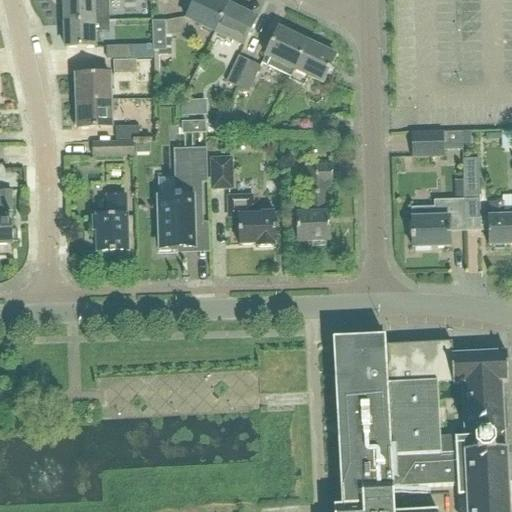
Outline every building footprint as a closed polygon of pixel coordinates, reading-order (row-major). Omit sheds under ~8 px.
[(65,24),(109,22),(107,0),(64,0),(65,11),(60,11),(61,24),(65,24)] [(215,34),(228,6),(215,0),(195,0),(186,20),(215,34)] [(228,6),(215,34),(244,48),(257,20),(228,6)] [(152,23),(153,58),(172,57),(172,39),(171,37),(187,35),(185,19),(166,22),(152,23)] [(109,22),(65,24),(66,51),(96,50),(96,34),(111,33),(110,22),(109,22)] [(261,65),(290,78),(291,79),(307,44),(278,30),(261,65)] [(336,58),(307,44),(291,79),(290,78),(288,81),(303,88),(308,78),(323,85),(336,58)] [(131,47),(106,48),(106,61),(132,60),(131,47)] [(446,57),(449,70),(465,66),(463,54),(446,57)] [(225,84),(237,90),(250,63),(238,57),(225,84)] [(136,62),(113,63),(114,76),(137,75),(136,62)] [(250,63),(237,90),(247,95),(260,68),(250,63)] [(77,77),(77,104),(112,103),(111,76),(77,77)] [(112,130),(112,103),(77,104),(78,119),(75,120),(75,128),(78,129),(78,131),(112,130)] [(205,123),(185,124),(186,136),(206,135),(205,123)] [(338,123),(314,123),(314,135),(338,135),(338,123)] [(138,128),(116,129),(116,142),(139,141),(138,128)] [(413,135),(413,159),(444,158),(444,134),(413,135)] [(133,143),(92,144),(93,158),(133,157),(133,143)] [(177,173),(177,178),(177,181),(178,197),(175,197),(175,199),(160,200),(160,199),(158,199),(159,221),(161,221),(162,233),(159,233),(160,252),(177,252),(177,251),(186,251),(186,239),(202,239),(202,229),(201,229),(201,225),(201,210),(199,210),(199,198),(201,198),(200,183),(207,183),(206,152),(200,153),(196,153),(176,153),(177,173)] [(232,158),(210,159),(211,192),(234,191),(232,158)] [(465,221),(466,221),(481,221),(480,161),(463,161),(463,182),(464,182),(465,221)] [(309,216),(297,216),(298,243),(312,243),(313,248),(325,247),(326,243),(330,243),(329,214),(325,214),(324,184),(332,184),(332,166),(308,167),(309,216)] [(455,183),(455,202),(433,202),(434,209),(411,209),(412,236),(411,236),(411,241),(412,241),(412,250),(451,249),(450,226),(467,226),(466,221),(465,221),(464,182),(463,182),(455,183)] [(0,246),(14,246),(14,244),(17,244),(17,232),(13,232),(12,192),(1,192),(1,198),(0,197),(0,246)] [(108,220),(103,220),(94,220),(94,234),(98,233),(98,254),(128,254),(126,198),(107,198),(108,220)] [(230,218),(239,218),(239,247),(257,247),(257,249),(276,249),(275,214),(262,214),(262,216),(258,216),(258,204),(249,205),(249,199),(229,199),(230,218)] [(511,247),(511,210),(511,211),(511,213),(504,213),(504,204),(493,204),(493,219),(488,219),(489,248),(511,247)] [(426,511),(395,511),(394,491),(458,487),(459,511),(510,511),(508,458),(508,451),(507,451),(503,384),(509,384),(508,354),(470,356),(469,345),(453,346),(453,344),(387,347),(386,339),(379,339),(352,340),(333,341),(341,497),(341,508),(334,509),(334,511),(437,511),(438,511),(426,511)]
